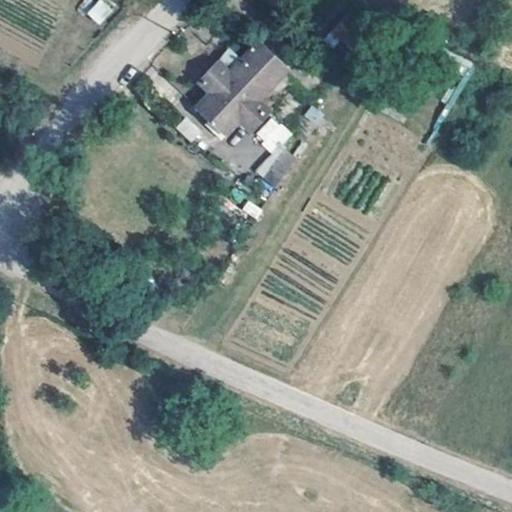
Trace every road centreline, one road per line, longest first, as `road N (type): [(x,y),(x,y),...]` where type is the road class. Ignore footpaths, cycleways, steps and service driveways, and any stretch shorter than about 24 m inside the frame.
road 1 (unclassified): [(0,257),(337,421),(511,488)]
road 2 (residential): [(182,0),(0,202)]
